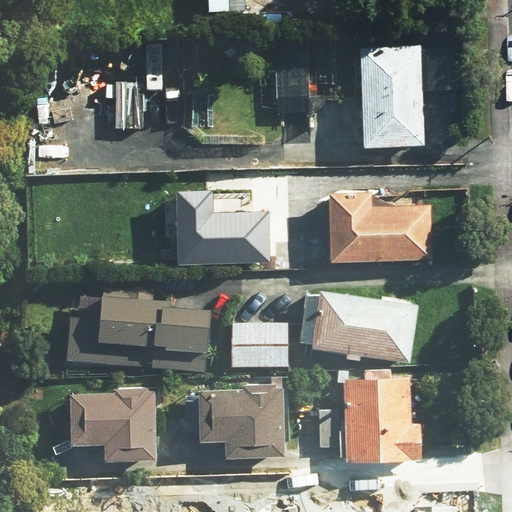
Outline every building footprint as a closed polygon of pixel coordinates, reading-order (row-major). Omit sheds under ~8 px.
[(316,35),(277,35),(277,96),(316,96),(316,35)] [(429,41),(368,42),(369,55),(359,55),(359,85),(369,85),(370,143),(431,142),(430,88),(463,88),(462,46),(429,47),(429,41)] [(148,80),(118,78),(116,128),(146,129),(148,80)] [(287,170),(241,171),(242,222),(288,221),(287,170)] [(379,189),(337,189),(338,259),(437,257),(436,203),(379,204),(379,189)] [(231,203),(157,203),(157,264),(231,264),(231,203)] [(424,302),(327,287),(327,289),(314,287),(306,340),(318,342),(318,345),(415,360),(424,302)] [(106,317),(77,313),(72,355),(211,371),(219,306),(179,301),(179,296),(109,288),(106,317)] [(294,320),(237,319),(236,364),(293,365),(294,320)] [(370,375),(349,376),(353,460),(427,457),(429,438),(425,420),(425,402),(416,402),(415,373),(396,374),(396,367),(369,368),(370,375)] [(250,384),(206,385),(207,438),(233,438),(233,454),(292,453),(290,383),(282,383),(282,381),(249,381),(250,384)] [(123,388),(78,389),(79,441),(111,441),(112,458),(162,458),(161,387),(154,388),(154,384),(123,384),(123,388)] [(343,408),(324,408),(323,448),(343,448),(343,408)] [(432,511),(431,476),(373,478),(374,511),(432,511)]
